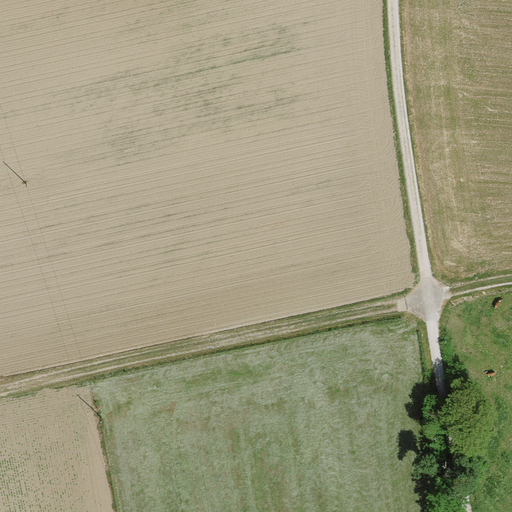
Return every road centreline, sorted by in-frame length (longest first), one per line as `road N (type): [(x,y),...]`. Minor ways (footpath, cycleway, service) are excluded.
road 1 (track): [(511,279),(0,391)]
road 2 (track): [(394,0),(407,161),(467,511)]
